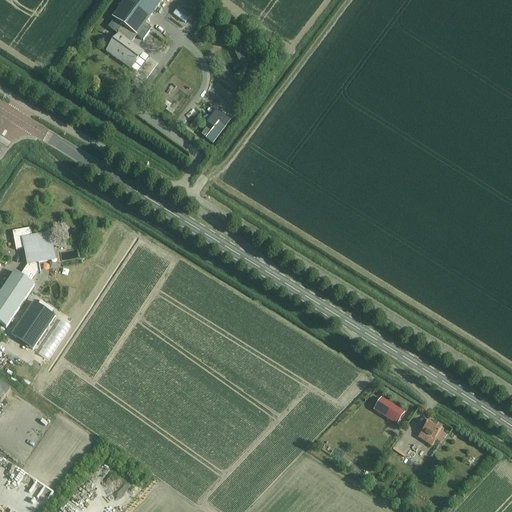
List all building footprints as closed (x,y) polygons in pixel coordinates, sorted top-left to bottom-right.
[(118,36),(106,52),(117,60),(118,58),(132,68),(143,53),(126,41),(132,34),(142,42),(150,31),(144,27),(163,0),(125,0),(112,19),(114,20),(107,29),(118,36)] [(206,130),(201,136),(212,145),(225,128),(219,123),(211,133),(206,130)] [(14,273),(0,293),(0,324),(6,329),(34,287),(29,283),(35,274),(40,273),(38,263),(47,262),(51,255),(50,247),(48,236),(32,239),(30,230),(12,233),(16,251),(24,249),(28,266),(20,277),(14,273)] [(27,333),(38,309),(30,305),(18,329),(27,333)] [(0,384),(0,405),(10,391),(0,384)] [(381,399),(373,411),(397,426),(404,414),(381,399)] [(418,439),(426,444),(431,447),(435,441),(434,441),(442,429),(429,421),(418,439)] [(421,468),(431,452),(413,440),(402,456),(421,468)]
